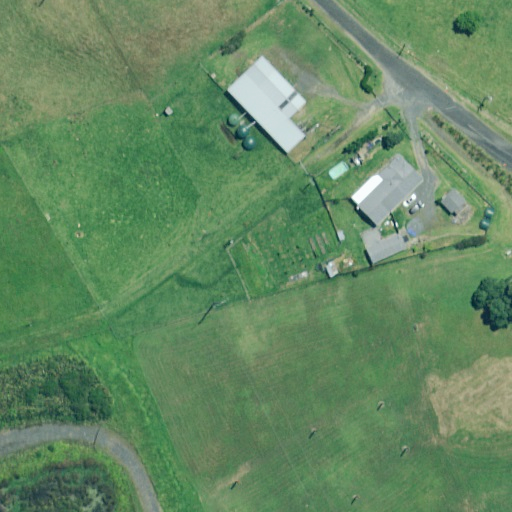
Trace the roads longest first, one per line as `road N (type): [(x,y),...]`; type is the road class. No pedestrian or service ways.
road 1 (unclassified): [(511,153),(320,0)]
road 2 (track): [(155,511),(115,451),(79,440),(0,451)]
